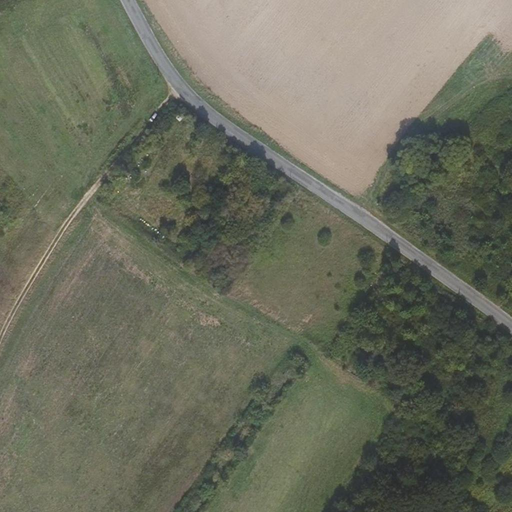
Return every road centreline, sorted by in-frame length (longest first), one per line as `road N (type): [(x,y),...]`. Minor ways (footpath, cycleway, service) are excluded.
road 1 (tertiary): [(129,0),(182,88),(232,138),(511,336)]
road 2 (track): [(182,88),(64,229),(0,353)]
